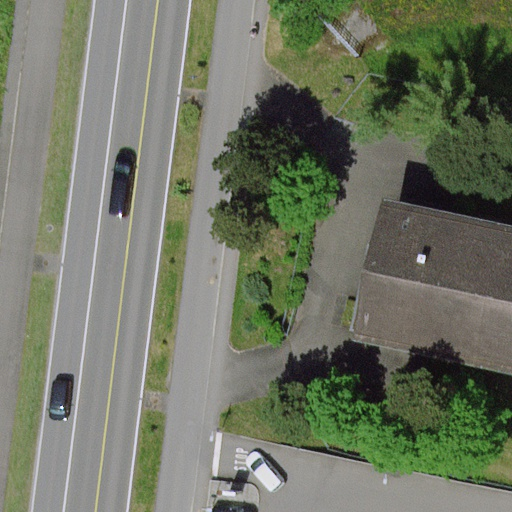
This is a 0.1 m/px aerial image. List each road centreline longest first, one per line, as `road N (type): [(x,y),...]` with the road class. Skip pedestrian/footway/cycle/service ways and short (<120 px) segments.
road 1 (unclassified): [(172,511),(235,0)]
road 2 (primary): [(132,0),(72,511)]
road 3 (unclassified): [(47,0),(0,390)]
